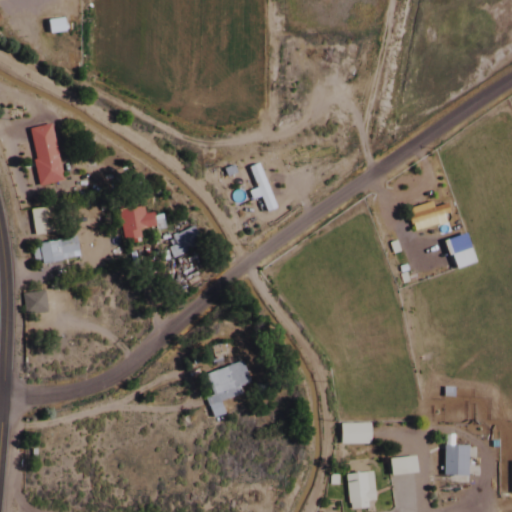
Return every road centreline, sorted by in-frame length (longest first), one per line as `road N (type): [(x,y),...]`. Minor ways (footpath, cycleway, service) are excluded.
road 1 (residential): [(0,388),(25,397),(107,378),(239,267),(511,75)]
road 2 (track): [(0,70),(145,155),(202,208),(234,252),(245,283),(303,360),(312,397),(316,461),(297,511)]
road 3 (track): [(0,91),(87,138),(169,199),(290,367),(302,458),(273,511)]
